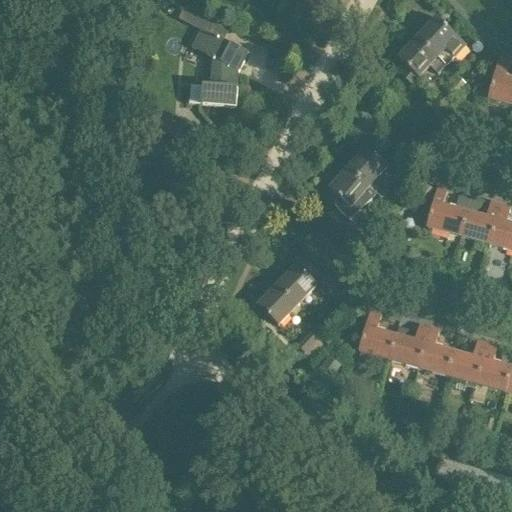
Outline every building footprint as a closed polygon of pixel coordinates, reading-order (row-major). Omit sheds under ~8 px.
[(435,20),(416,40),(446,67),(465,47),(435,20)] [(193,88),(191,109),(239,112),(241,92),(235,92),(237,73),(238,73),(247,55),(201,31),(191,49),(212,60),(210,89),(193,88)] [(446,67),(416,40),(397,61),(406,69),(400,76),(412,87),(429,68),(438,76),(446,67)] [(488,101),(511,107),(511,81),(505,80),(510,64),(499,61),(488,101)] [(458,78),(448,89),(455,95),(465,84),(458,78)] [(455,95),(448,89),(430,108),(437,114),(455,95)] [(142,122),(151,104),(138,97),(129,115),(142,122)] [(150,140),(140,161),(150,167),(161,146),(150,140)] [(92,144),(80,160),(89,167),(100,151),(92,144)] [(172,151),(161,146),(150,167),(161,172),(172,151)] [(120,147),(113,157),(133,171),(140,161),(120,147)] [(365,149),(347,170),(376,196),(381,200),(388,192),(388,185),(379,177),(387,168),(365,149)] [(183,156),(172,151),(161,172),(172,177),(183,156)] [(193,162),(183,156),(172,177),(183,183),(193,162)] [(113,157),(106,167),(126,181),(133,171),(113,157)] [(99,176),(119,190),(126,181),(106,167),(99,176)] [(376,196),(347,170),(328,191),(338,200),(333,206),(348,222),(376,196)] [(426,229),(460,239),(466,214),(442,208),(447,191),(438,189),(426,229)] [(104,210),(114,217),(128,197),(119,190),(104,210)] [(114,217),(124,224),(138,204),(128,197),(114,217)] [(413,198),(404,208),(412,214),(420,203),(413,198)] [(460,239),(489,247),(500,206),(490,203),(486,220),(466,214),(460,239)] [(138,204),(124,224),(133,231),(148,212),(138,204)] [(489,247),(511,253),(511,227),(506,225),(510,209),(500,206),(489,247)] [(389,207),(380,218),(387,224),(396,213),(389,207)] [(387,224),(380,218),(370,229),(377,235),(387,224)] [(316,287),(295,267),(276,288),(297,307),(316,287)] [(297,307),(276,288),(257,308),(277,327),(297,307)] [(359,354),(388,363),(395,339),(377,333),(381,317),(370,314),(359,354)] [(297,347),(304,354),(323,333),(317,326),(297,347)] [(388,363),(417,371),(429,330),(419,327),(414,344),(395,339),(388,363)] [(417,371),(447,379),(453,355),(435,350),(439,333),(429,330),(417,371)] [(447,379),(476,387),(487,346),(477,343),(472,360),(453,355),(447,379)] [(476,387),(505,395),(511,371),(492,366),(497,349),(487,346),(476,387)] [(315,378),(326,386),(339,368),(328,360),(315,378)] [(490,419),(484,438),(491,441),(497,422),(490,419)] [(490,469),(507,474),(510,465),(493,460),(490,469)] [(479,508),(485,511),(511,511),(511,483),(444,466),(436,477),(480,507),(479,508)]
